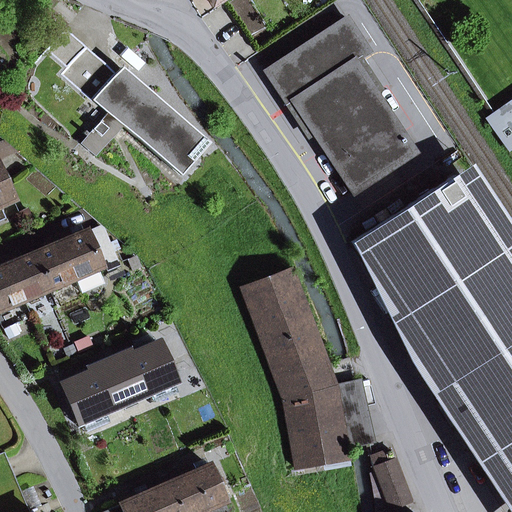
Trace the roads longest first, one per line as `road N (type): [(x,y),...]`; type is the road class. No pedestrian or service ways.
road 1 (residential): [(445,511),(322,210),(194,32),(124,0)]
road 2 (residential): [(0,374),(74,511)]
